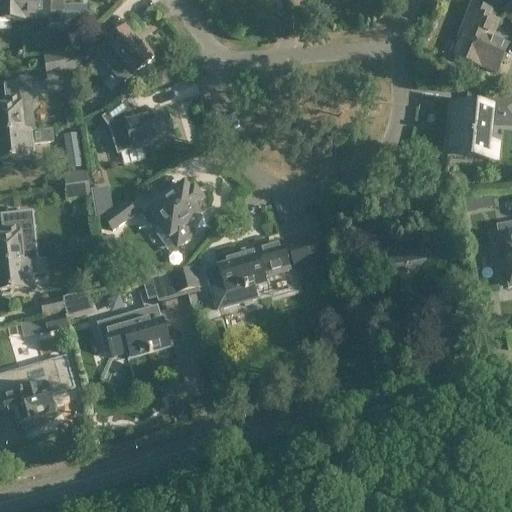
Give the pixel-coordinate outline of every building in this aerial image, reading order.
[(22,0),(0,0),(0,23),(23,23),(23,20),(22,0)] [(61,4),(50,4),(49,0),(22,0),(23,20),(48,20),(48,30),(60,30),(61,28),(88,28),(88,6),(60,6),(61,4)] [(511,2),(501,12),(511,25),(511,2)] [(472,3),(461,31),(464,32),(454,57),(456,58),(456,60),(468,65),(468,63),(496,74),(507,46),(491,40),(498,22),(488,18),(491,11),(472,3)] [(153,58),(140,43),(138,45),(124,28),(95,53),(122,85),(153,58)] [(103,40),(93,32),(77,51),(80,67),(103,40)] [(81,75),(80,67),(77,51),(77,50),(65,51),(68,65),(69,77),(81,75)] [(65,51),(43,55),(45,69),(68,65),(65,51)] [(45,69),(47,81),(69,77),(68,65),(45,69)] [(29,82),(4,85),(5,97),(3,97),(4,108),(0,108),(0,135),(31,133),(31,132),(34,132),(29,82)] [(450,139),(448,138),(446,156),(494,161),(496,145),(483,144),(486,115),(502,117),(501,124),(511,125),(511,99),(479,96),(478,108),(452,105),(450,122),(452,123),(450,139)] [(110,110),(101,114),(107,126),(116,121),(121,119),(124,124),(132,151),(155,144),(156,146),(173,140),(170,131),(172,131),(169,118),(166,119),(164,112),(139,119),(129,100),(110,110)] [(31,133),(0,135),(0,162),(0,163),(3,166),(10,165),(12,162),(33,160),(32,145),(53,143),(51,131),(31,133)] [(92,160),(83,161),(85,171),(94,170),(92,160)] [(82,172),(61,175),(63,190),(85,186),(82,172)] [(183,185),(149,211),(149,212),(142,217),(151,228),(158,223),(176,248),(194,234),(187,225),(204,213),(198,205),(202,202),(193,190),(189,193),(183,185)] [(87,198),(85,186),(63,190),(65,202),(87,198)] [(126,203),(103,220),(112,232),(135,215),(126,203)] [(1,216),(3,238),(0,238),(0,266),(21,264),(21,263),(37,261),(32,213),(1,216)] [(511,223),(497,227),(499,241),(503,262),(509,260),(510,268),(504,269),(508,289),(511,287),(511,223)] [(394,287),(431,280),(427,256),(442,249),(443,251),(456,245),(446,225),(434,231),(438,240),(425,246),(405,249),(406,255),(389,258),(394,287)] [(216,312),(257,300),(253,287),(266,284),(264,278),(289,271),(281,243),(224,259),(226,266),(217,269),(223,290),(211,294),(216,312)] [(289,258),(293,274),(319,266),(315,251),(289,258)] [(21,264),(0,266),(0,294),(2,297),(9,296),(11,292),(32,290),(31,275),(45,274),(44,261),(37,261),(21,263),(21,264)] [(193,269),(181,272),(186,294),(197,291),(197,290),(198,289),(193,269)] [(181,272),(156,278),(161,299),(176,295),(177,298),(187,295),(186,294),(181,272)] [(63,312),(59,297),(37,303),(40,317),(63,312)] [(150,311),(99,325),(106,349),(107,349),(111,362),(126,357),(127,361),(173,347),(171,343),(169,344),(163,321),(154,324),(152,316),(150,311)] [(41,319),(44,333),(65,328),(62,314),(41,319)] [(15,393),(0,397),(0,400),(4,415),(14,413),(18,426),(21,425),(28,435),(40,428),(37,418),(57,412),(56,408),(54,409),(50,396),(73,389),(79,387),(70,357),(64,359),(10,375),(15,393)]
